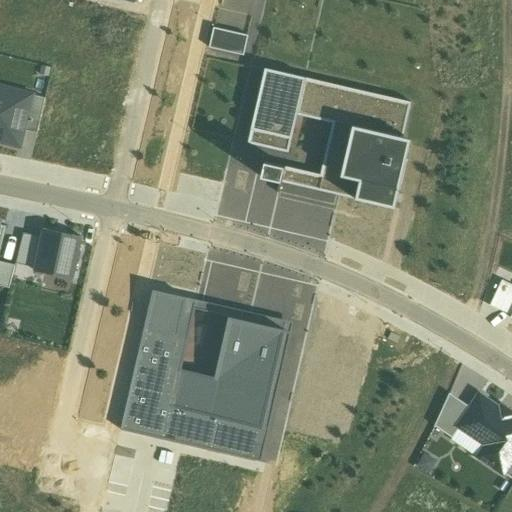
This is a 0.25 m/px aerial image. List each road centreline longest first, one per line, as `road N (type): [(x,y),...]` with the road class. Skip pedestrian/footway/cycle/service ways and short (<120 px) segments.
road 1 (track): [(108,435),(209,0)]
road 2 (residential): [(466,342),(313,267),(111,208)]
road 3 (residential): [(93,498),(66,487),(55,463),(111,208)]
road 4 (residential): [(111,208),(165,0)]
